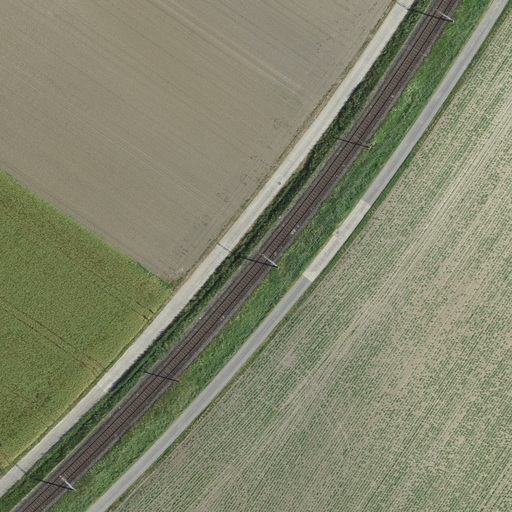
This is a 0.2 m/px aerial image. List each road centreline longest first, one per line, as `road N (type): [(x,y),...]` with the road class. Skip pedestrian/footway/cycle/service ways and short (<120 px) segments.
road 1 (track): [(500,0),(347,228),(231,369),(94,511)]
road 2 (track): [(0,492),(158,332),(282,182),(409,0)]
